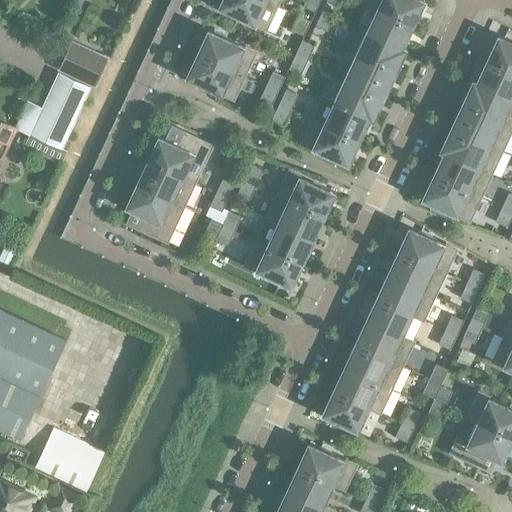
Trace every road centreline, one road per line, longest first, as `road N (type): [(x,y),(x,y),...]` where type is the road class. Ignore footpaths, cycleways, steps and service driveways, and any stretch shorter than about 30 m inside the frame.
road 1 (residential): [(310,343),(80,230),(183,0)]
road 2 (residential): [(310,343),(470,0)]
road 3 (residential): [(231,511),(310,343)]
